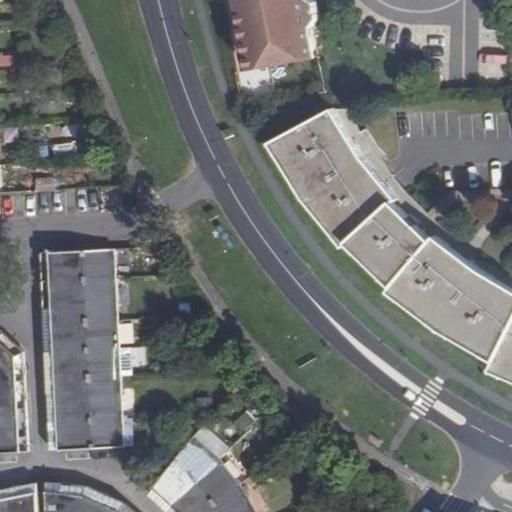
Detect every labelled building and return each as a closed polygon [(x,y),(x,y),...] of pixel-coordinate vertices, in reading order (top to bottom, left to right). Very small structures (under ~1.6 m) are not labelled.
[(238,0),(252,69),(318,56),(313,27),(319,18),(316,2),(312,0),(238,0)] [(348,243),(393,287),(390,290),(441,329),(495,360),(490,370),(511,379),(511,294),(491,282),(493,277),(480,270),(469,261),(466,266),(445,250),(449,246),(436,236),(433,241),(422,231),(417,235),(413,231),(417,226),(420,223),(411,214),(408,217),(394,202),(397,198),(388,187),(384,190),(368,171),(372,167),(363,156),(355,143),(351,147),(337,125),(341,122),(334,109),(271,143),(304,197),(344,247),(348,243)] [(341,122),(337,125),(351,147),(355,143),(341,122)] [(372,167),(368,171),(384,190),(388,187),(372,167)] [(57,181),(38,182),(38,192),(58,191),(57,181)] [(56,192),(56,204),(89,204),(89,192),(56,192)] [(417,226),(413,231),(417,235),(422,231),(417,226)] [(449,246),(445,250),(466,266),(469,261),(449,246)] [(83,252),(51,254),(59,450),(127,447),(125,419),(124,377),(122,350),(121,321),(119,277),(118,250),(89,252),(83,252)] [(511,288),(493,277),(491,282),(511,294),(511,288)] [(0,452),(14,452),(10,359),(0,350),(0,452)] [(206,442),(197,434),(156,488),(169,500),(178,511),(260,511),(255,504),(248,493),(241,482),(234,474),(226,463),(218,455),(212,449),(206,442)] [(44,487),(45,511),(125,511),(116,506),(95,496),(84,492),(57,488),(44,487)] [(0,511),(34,511),(34,489),(23,491),(5,497),(0,498),(0,511)]
